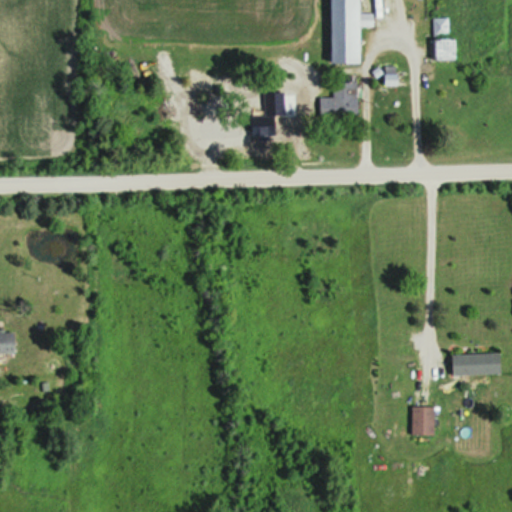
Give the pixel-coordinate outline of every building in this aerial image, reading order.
[(364,27),(375,27),(375,16),(364,16),(363,0),(334,0),(335,64),(364,64),(364,27)] [(436,36),(449,36),(449,21),(436,21),(436,36)] [(458,39),(436,39),(436,62),(458,62),(458,39)] [(359,84),(335,84),(335,99),(322,99),(322,117),(359,117),(359,84)] [(463,85),(440,85),(441,129),(464,128),(463,85)] [(277,118),(259,118),(259,137),(277,137),(277,118)] [(0,355),(19,356),(19,334),(0,333),(0,355)] [(504,375),(504,355),(454,356),(454,376),(504,375)] [(436,437),(436,409),(414,408),(414,437),(436,437)]
